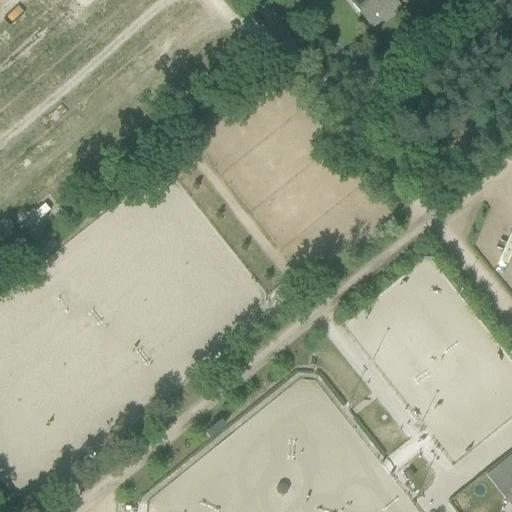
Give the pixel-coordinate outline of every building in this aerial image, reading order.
[(283,0),(283,2),(289,9),(298,10),(305,4),(305,0),(283,0)] [(348,0),(347,1),(370,28),(373,32),(400,9),(395,2),(398,0),(412,0),(413,1),(413,0),(348,0)] [(212,75),(196,87),(204,96),(219,83),(212,75)] [(196,97),(180,110),(189,122),(206,108),(196,97)] [(495,467),(484,476),(493,487),(504,478),(495,467)] [(511,511),(511,489),(502,498),(511,510),(511,511)]
